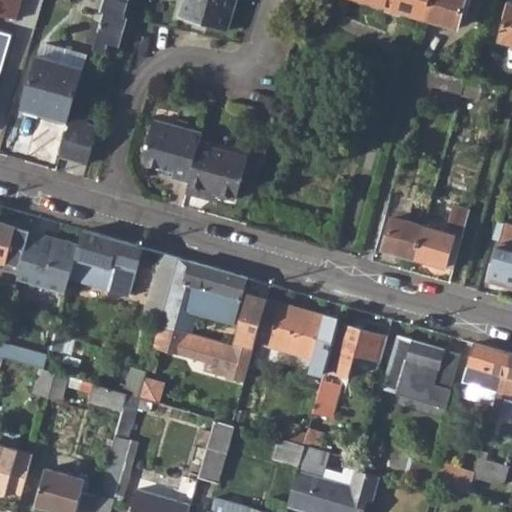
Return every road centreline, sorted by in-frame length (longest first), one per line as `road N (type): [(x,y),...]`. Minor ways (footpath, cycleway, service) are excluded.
road 1 (residential): [(511,327),(102,210)]
road 2 (residential): [(102,210),(140,83),(179,55),(244,66),(262,0)]
